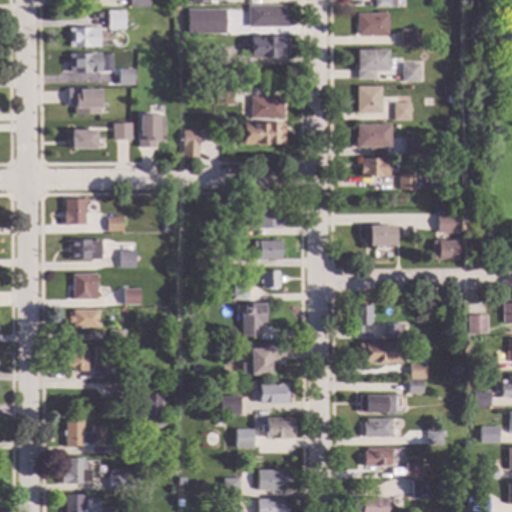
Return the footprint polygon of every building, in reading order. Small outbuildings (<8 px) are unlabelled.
[(146,0),(147,8),(127,9),(126,0),(146,0)] [(393,0),(393,8),(372,8),(371,0),(393,0)] [(281,28),(245,28),(245,6),(281,6),(281,28)] [(122,30),(105,30),(105,11),(122,11),(122,30)] [(161,24),(137,25),(137,19),(130,19),(130,11),(160,11),(161,24)] [(227,34),(207,34),(207,15),(227,14),(227,34)] [(385,36),(354,36),(354,15),(385,15),(385,36)] [(96,48),(66,48),(66,29),(96,28),(96,48)] [(417,47),(398,48),(398,31),(416,31),(417,47)] [(284,56),(281,56),(281,58),(243,59),(243,50),(247,50),(247,37),(284,37),(284,56)] [(223,65),(206,66),(206,48),(222,48),(223,65)] [(384,72),(371,72),(371,80),(354,80),(353,51),(384,51),(384,72)] [(97,73),(67,74),(66,55),(97,54),(97,73)] [(416,83),(399,83),(399,65),(416,65),(416,83)] [(131,88),(114,87),(115,70),(131,71),(131,88)] [(230,105),(211,105),(211,87),(230,87),(230,105)] [(378,114),(354,114),(353,87),(378,87),(378,114)] [(81,92),(97,92),(96,116),(71,116),(71,107),(64,106),(64,90),(81,91),(81,92)] [(280,119),(247,120),(247,98),(280,97),(280,119)] [(407,121),(390,121),(390,104),(407,104),(407,121)] [(135,148),(136,116),(153,116),(154,115),(161,115),(161,142),(152,142),(152,148),(135,148)] [(130,140),(110,140),(110,123),(130,123),(130,140)] [(281,146),(239,145),(239,144),(235,144),(235,127),(240,127),(240,124),(281,124),(281,146)] [(389,147),(353,148),(352,139),(354,138),(354,126),(388,125),(389,147)] [(94,149),(69,149),(69,146),(67,146),(67,138),(69,138),(69,130),(95,130),(94,149)] [(196,132),(195,162),(179,161),(180,131),(196,132)] [(421,158),(402,157),(402,139),(421,140),(421,158)] [(386,177),(358,178),(357,163),(359,163),(359,159),(386,159),(386,177)] [(269,188),(268,170),(249,171),(250,189),(269,188)] [(413,191),(395,191),(395,175),(413,175),(413,191)] [(278,214),(280,214),(280,229),(256,229),(256,199),(277,198),(278,214)] [(82,226),(61,226),(61,213),(62,213),(62,200),(82,200),(82,226)] [(456,234),(434,234),(434,215),(456,214),(456,234)] [(120,233),(104,233),(104,218),(120,218),(120,233)] [(237,233),(221,233),(221,218),(237,218),(237,233)] [(392,246),(360,247),(360,227),(392,226),(392,246)] [(98,260),(87,261),(65,261),(65,240),(98,241),(98,260)] [(278,260),(255,260),(255,255),(250,255),(250,242),(278,242),(278,260)] [(454,246),(457,245),(457,252),(454,252),(454,260),(429,261),(428,242),(454,242),(454,246)] [(208,248),(208,266),(190,266),(190,248),(208,248)] [(132,270),(116,269),(116,251),(132,251),(132,270)] [(275,277),(277,277),(277,284),(275,284),(275,289),(259,289),(258,271),(275,271),(275,277)] [(93,296),(88,296),(88,301),(70,301),(70,276),(93,276),(93,296)] [(246,286),(245,301),(230,301),(230,285),(246,286)] [(137,306),(136,290),(120,290),(120,306),(137,306)] [(261,323),(256,323),(256,337),(238,338),(238,314),(241,314),(241,304),(261,304),(261,323)] [(511,324),(500,324),(500,304),(511,304),(511,324)] [(368,326),(359,326),(359,333),(351,333),(351,316),(350,316),(350,311),(351,311),(351,306),(368,306),(368,326)] [(95,320),(99,320),(99,327),(96,327),(95,329),(66,328),(66,317),(70,317),(70,311),(95,311),(95,320)] [(484,334),(465,334),(465,316),(483,316),(484,334)] [(400,338),(379,339),(379,325),(400,325),(400,338)] [(122,342),(106,342),(106,330),(122,330),(122,342)] [(511,361),(503,362),(503,352),(505,352),(505,340),(511,340),(511,361)] [(396,364),(361,365),(361,362),(360,362),(360,353),(355,353),(355,344),(395,343),(396,364)] [(281,361),(266,361),(266,375),(246,376),(246,350),(261,350),(261,345),(281,345),(281,361)] [(416,353),(408,353),(408,345),(416,345),(416,353)] [(120,362),(91,362),(91,361),(91,347),(120,347),(120,362)] [(83,372),(63,372),(63,365),(61,365),(61,355),(63,355),(63,350),(83,350),(83,372)] [(494,371),(478,372),(477,359),(494,359),(494,371)] [(421,380),(405,380),(405,365),(421,365),(421,380)] [(511,397),(498,398),(498,385),(506,385),(505,376),(511,376),(511,397)] [(141,381),(141,390),(126,390),(126,381),(141,381)] [(418,394),(404,394),(404,381),(418,381),(418,394)] [(284,404),(280,404),(255,404),(255,397),(253,397),(253,390),(255,390),(255,385),(284,385),(284,404)] [(166,395),(165,403),(159,403),(158,417),(138,415),(140,392),(166,395)] [(487,408),(470,408),(470,393),(487,393),(487,408)] [(386,397),(390,397),(390,415),(361,414),(361,413),(356,413),(356,396),(386,396),(386,397)] [(237,415),(216,415),(216,397),(237,397),(237,415)] [(290,439),(261,439),(261,433),(257,433),(257,425),(262,425),(262,419),(290,419),(290,439)] [(164,426),(155,429),(153,424),(161,420),(164,426)] [(386,429),(388,429),(388,436),(386,436),(386,438),(360,438),(359,423),(362,423),(362,420),(386,420),(386,429)] [(80,434),(89,434),(89,427),(101,427),(101,441),(91,442),(91,444),(84,444),(84,446),(80,446),(80,447),(63,447),(62,422),(80,421),(80,434)] [(495,444),(477,444),(476,428),(495,427),(495,444)] [(249,449),(231,449),(231,430),(250,431),(249,449)] [(439,445),(422,445),(422,432),(438,432),(439,445)] [(386,467),(360,468),(360,452),(361,452),(361,449),(386,449),(386,467)] [(80,471),(87,471),(88,483),(80,483),(80,485),(58,485),(58,471),(63,471),(62,459),(80,459),(80,471)] [(418,469),(419,469),(419,477),(401,477),(401,460),(418,460),(418,469)] [(495,480),(479,480),(479,469),(495,469),(495,480)] [(281,491),(254,491),(254,471),(280,471),(281,491)] [(132,491),(106,491),(106,474),(132,474),(132,491)] [(236,497),(220,497),(219,479),(236,479),(236,497)] [(425,500),(408,500),(408,481),(425,481),(425,500)] [(80,511),(63,511),(63,496),(80,496),(80,511)] [(486,511),(464,511),(464,498),(486,498),(486,511)] [(383,511),(354,511),(354,500),(359,500),(359,499),(383,499),(383,511)] [(281,511),(253,511),(254,500),(281,500),(281,511)]
